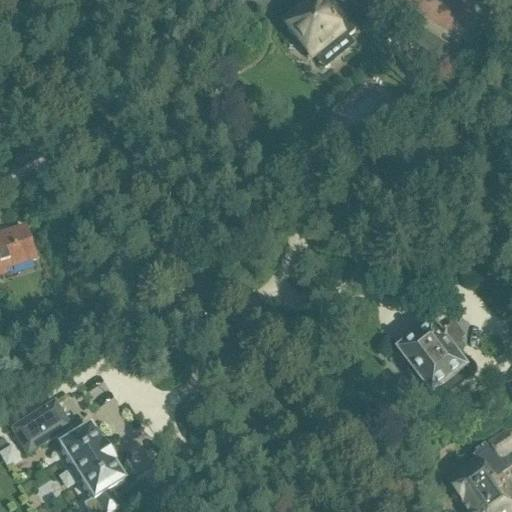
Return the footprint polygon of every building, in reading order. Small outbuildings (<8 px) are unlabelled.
[(356,36),(331,4),(322,11),(318,5),(289,26),(287,34),(293,41),(300,41),(313,58),(342,36),(347,43),(356,36)] [(468,59),(410,25),(402,39),(427,54),(418,71),(430,77),(434,69),(455,81),(468,59)] [(0,277),(4,276),(3,272),(35,262),(25,230),(0,237),(0,277)] [(439,336),(432,327),(396,353),(409,369),(408,374),(414,381),(419,382),(431,398),(432,397),(439,406),(473,380),(454,356),(463,350),(458,344),(461,342),(450,327),(439,336)] [(55,404),(11,431),(27,457),(55,440),(71,430),(55,404)] [(71,430),(55,440),(61,448),(59,449),(73,470),(69,472),(78,486),(81,483),(93,502),(84,508),(87,511),(118,511),(121,510),(111,494),(125,485),(113,467),(114,467),(102,447),(101,448),(91,431),(90,430),(77,438),(76,439),(71,430)] [(459,481),(449,488),(451,490),(450,493),(450,496),(451,497),(454,501),(458,502),(459,502),(466,511),(510,511),(503,501),(501,498),(501,494),(501,492),(497,486),(494,485),(492,485),(491,484),(506,472),(508,471),(502,463),(511,455),(511,441),(505,432),(486,446),(488,448),(487,450),(485,448),(474,456),(475,458),(472,460),(475,463),(469,467),(456,476),(457,477),(459,481)]
